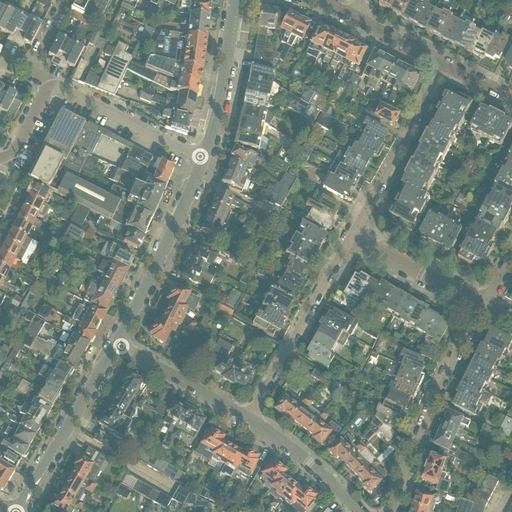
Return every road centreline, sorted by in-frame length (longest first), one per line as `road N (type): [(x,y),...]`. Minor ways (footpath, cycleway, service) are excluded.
road 1 (residential): [(394,511),(419,428),(480,305)]
road 2 (residential): [(247,418),(353,233)]
road 3 (tertiary): [(114,342),(202,160)]
road 4 (tertiary): [(16,511),(114,342)]
road 5 (residential): [(353,233),(443,63)]
road 6 (residential): [(202,160),(53,85)]
road 7 (tertiary): [(202,160),(235,0)]
road 8 (residential): [(247,418),(114,342)]
road 9 (residential): [(480,305),(353,233)]
road 10 (residential): [(357,511),(310,462),(247,418)]
